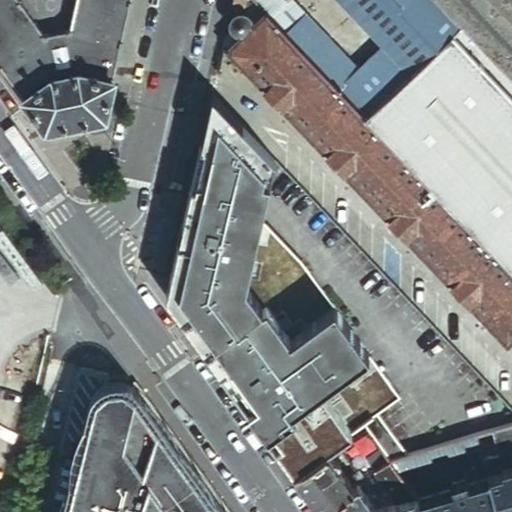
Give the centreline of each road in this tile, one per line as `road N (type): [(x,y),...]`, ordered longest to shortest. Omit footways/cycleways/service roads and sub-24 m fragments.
road 1 (tertiary): [(0,133),(279,511)]
road 2 (unknown): [(176,0),(127,203),(110,230),(84,249)]
